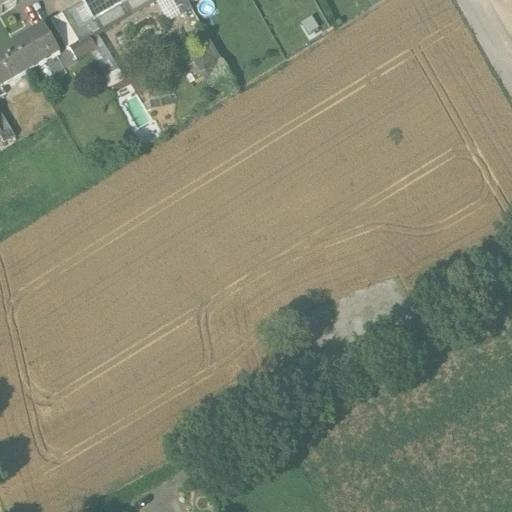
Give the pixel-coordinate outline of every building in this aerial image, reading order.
[(117,0),(79,0),(92,23),(121,6),(117,0)] [(155,0),(131,0),(121,6),(129,19),(130,21),(158,5),(155,0)] [(184,0),(183,0),(174,5),(181,17),(191,11),(186,3),(184,0)] [(20,6),(0,15),(0,39),(10,35),(13,40),(32,31),(20,6)] [(100,36),(129,19),(121,6),(92,23),(100,36)] [(91,37),(74,9),(62,16),(79,44),(88,39),(91,37)] [(62,16),(49,23),(66,52),(69,50),(79,44),(62,16)] [(41,28),(13,44),(29,72),(58,56),(41,28)] [(88,39),(79,44),(86,57),(95,51),(88,39)] [(29,72),(13,44),(0,51),(0,88),(0,89),(29,72)] [(79,44),(69,50),(76,62),(86,57),(79,44)]
